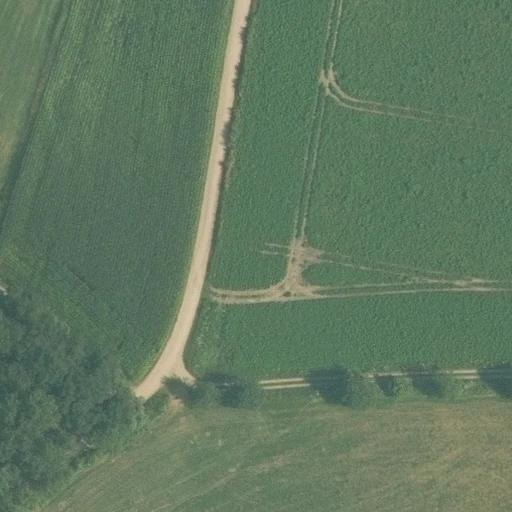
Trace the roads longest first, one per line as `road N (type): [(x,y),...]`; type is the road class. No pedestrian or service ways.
road 1 (track): [(0,503),(165,379),(207,282),(253,0)]
road 2 (track): [(165,379),(511,382)]
